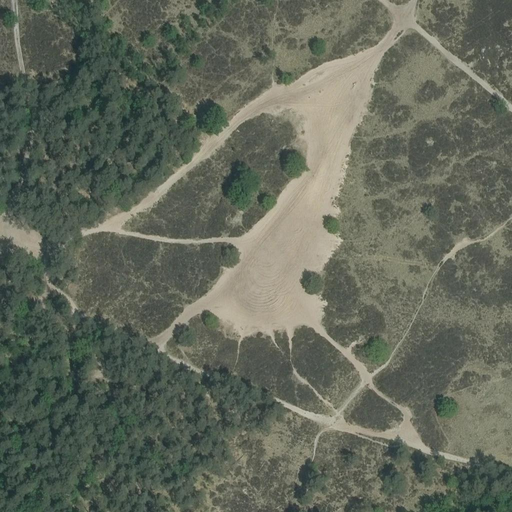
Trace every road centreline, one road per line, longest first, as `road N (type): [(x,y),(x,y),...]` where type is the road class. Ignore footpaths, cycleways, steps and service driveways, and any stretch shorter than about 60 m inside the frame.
road 1 (track): [(381,49),(226,292),(84,386),(43,435),(0,469)]
road 2 (track): [(511,479),(338,428),(193,373),(127,334),(101,330),(71,310),(46,263),(0,248)]
road 3 (track): [(411,447),(405,411),(324,337),(310,291),(347,128),(381,49),(409,24),(417,0)]
road 4 (track): [(511,219),(446,258),(385,362),(331,425)]
road 5 (track): [(13,0),(29,119),(23,170),(0,211)]
road 6 (track): [(380,0),(511,109)]
